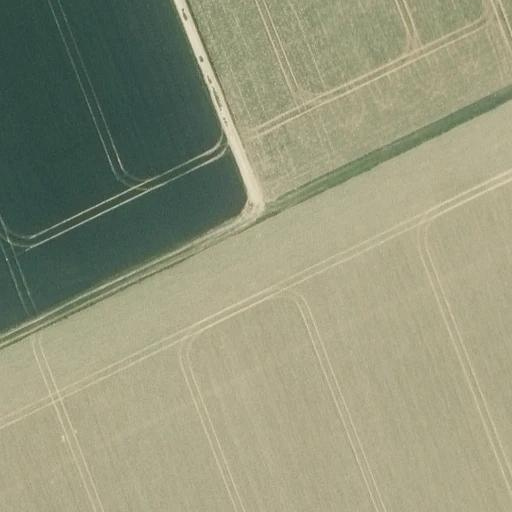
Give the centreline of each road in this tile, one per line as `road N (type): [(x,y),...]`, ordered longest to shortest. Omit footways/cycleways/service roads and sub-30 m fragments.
road 1 (track): [(511,93),(259,209),(177,0)]
road 2 (track): [(259,209),(0,340)]
